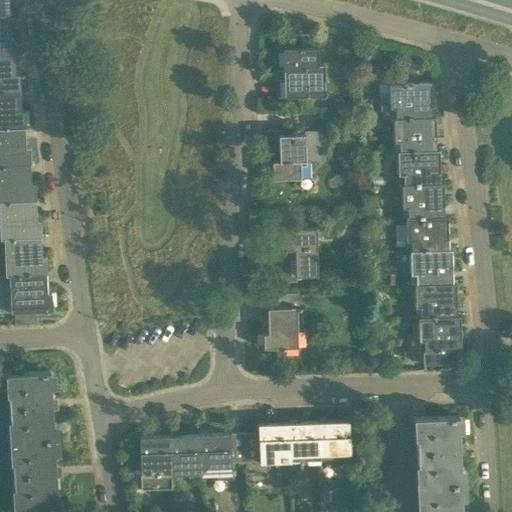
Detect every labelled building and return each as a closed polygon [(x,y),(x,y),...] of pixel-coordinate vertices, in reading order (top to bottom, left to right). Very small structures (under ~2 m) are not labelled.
[(0,0),(0,19),(7,19),(12,19),(11,0),(0,0)] [(7,19),(0,19),(0,55),(13,55),(17,55),(17,37),(8,37),(7,19)] [(282,49),(283,79),(275,79),(276,97),(324,95),(323,64),(317,64),(317,48),(282,49)] [(13,55),(0,55),(0,91),(18,91),(23,91),(22,74),(13,74),(13,55)] [(393,117),(431,116),(430,83),(388,84),(389,108),(393,108),(393,117)] [(19,110),(18,91),(0,91),(0,128),(23,128),(28,127),(27,109),(19,110)] [(344,110),(319,111),(320,125),(345,124),(344,110)] [(431,116),(393,117),(394,141),(397,141),(398,150),(436,148),(435,116),(431,116)] [(24,146),(23,128),(0,128),(0,164),(28,164),(33,164),(32,146),(24,146)] [(321,133),(305,134),(278,134),(279,160),(271,161),(272,180),(301,179),(300,161),(322,160),(321,133)] [(439,148),(436,148),(398,150),(398,173),(401,173),(401,184),(440,183),(439,148)] [(29,184),(28,164),(0,164),(0,202),(33,201),(38,201),(37,183),(29,184)] [(443,183),(440,183),(401,184),(402,206),(405,206),(405,218),(444,216),(443,183)] [(33,220),(33,201),(0,202),(0,227),(0,239),(38,238),(43,238),(42,220),(33,220)] [(444,216),(405,218),(406,240),(409,240),(409,250),(448,249),(447,216),(444,216)] [(315,226),(268,228),(269,249),(285,248),(286,275),(316,274),(315,226)] [(39,257),(38,238),(0,239),(1,260),(6,260),(6,276),(10,275),(42,274),(47,274),(47,257),(39,257)] [(451,249),(448,249),(409,250),(410,273),(413,273),(413,283),(452,281),(451,249)] [(43,292),(42,274),(10,275),(11,311),(52,309),(52,292),(43,292)] [(455,281),(452,281),(413,283),(414,306),(417,306),(417,316),(456,315),(455,281)] [(262,333),(263,348),(297,347),(297,334),(302,334),(301,306),(267,307),(268,332),(262,333)] [(458,315),(456,315),(417,316),(418,350),(421,349),(421,363),(445,362),(445,360),(444,360),(444,350),(459,349),(458,315)] [(6,407),(51,404),(49,369),(4,372),(6,407)] [(53,438),(51,404),(6,407),(8,440),(53,438)] [(414,451),(459,448),(457,415),(412,417),(414,451)] [(319,459),(317,421),(288,422),(289,459),(319,459)] [(348,421),(317,421),(319,459),(349,458),(348,421)] [(289,459),(288,422),(258,423),(259,460),(289,459)] [(199,434),(201,471),(231,471),(230,433),(199,434)] [(170,434),(139,435),(140,488),(171,487),(171,472),(170,434)] [(199,434),(170,434),(171,472),(201,471),(199,434)] [(55,471),(53,438),(8,440),(10,474),(55,471)] [(459,448),(414,451),(415,484),(460,482),(459,448)] [(57,505),(55,471),(10,474),(12,508),(57,505)] [(461,511),(460,482),(415,484),(416,511),(461,511)]
